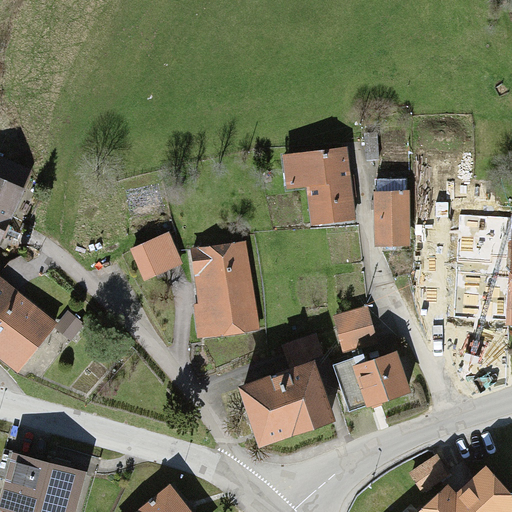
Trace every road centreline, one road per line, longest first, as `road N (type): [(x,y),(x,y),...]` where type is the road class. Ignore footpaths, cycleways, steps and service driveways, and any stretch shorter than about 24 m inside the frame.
road 1 (unclassified): [(275,511),(217,470),(158,443),(0,399)]
road 2 (residential): [(511,401),(378,445),(288,511)]
